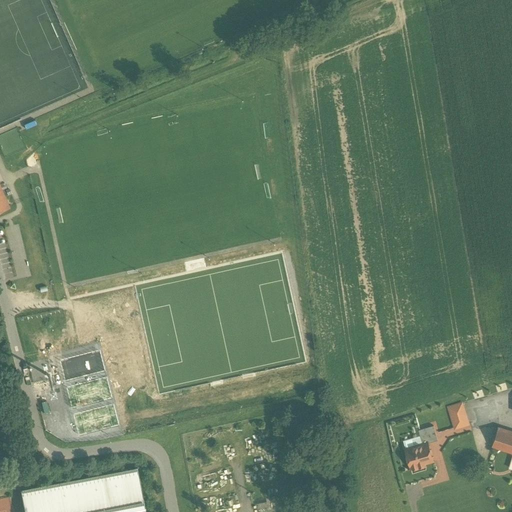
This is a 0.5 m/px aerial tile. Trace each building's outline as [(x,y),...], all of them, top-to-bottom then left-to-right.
[(0,210),(9,206),(2,190),(6,188),(4,183),(0,184),(0,210)] [(461,403),(449,407),(455,428),(468,424),(461,403)] [(433,425),(418,430),(422,444),(427,442),(428,443),(437,440),(433,425)] [(511,432),(498,428),(493,446),(511,451),(511,432)] [(422,444),(405,449),(411,469),(425,465),(425,463),(433,460),(428,443),(427,442),(422,444)] [(145,511),(137,468),(20,491),(24,511),(145,511)]
